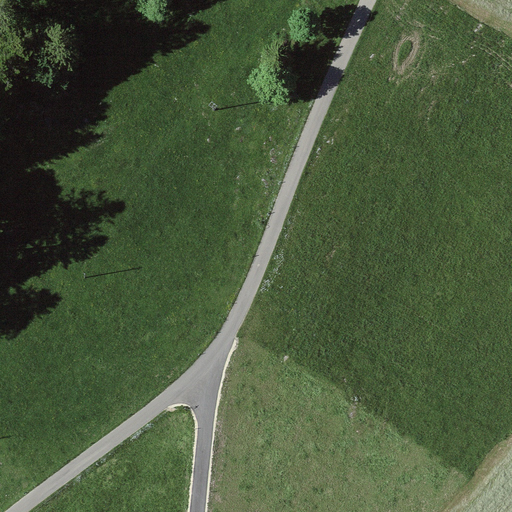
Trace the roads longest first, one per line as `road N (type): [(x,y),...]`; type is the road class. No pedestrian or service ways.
road 1 (unclassified): [(13,511),(188,384),(216,353),(367,0)]
road 2 (track): [(198,511),(206,413),(188,384)]
